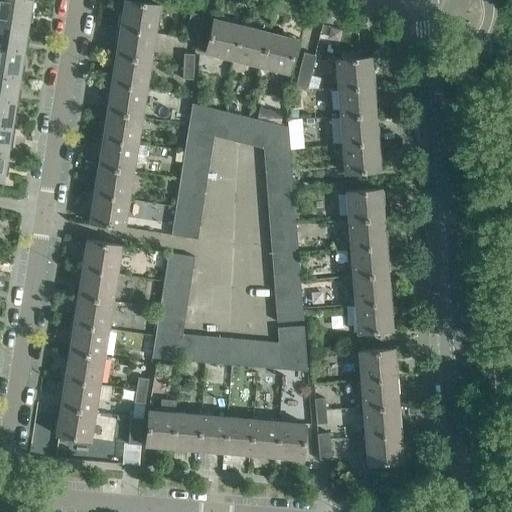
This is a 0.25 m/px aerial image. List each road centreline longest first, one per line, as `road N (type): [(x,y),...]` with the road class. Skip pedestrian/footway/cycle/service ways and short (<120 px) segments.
road 1 (tertiary): [(470,511),(426,0)]
road 2 (residential): [(0,488),(81,0)]
road 3 (residential): [(291,511),(0,488)]
